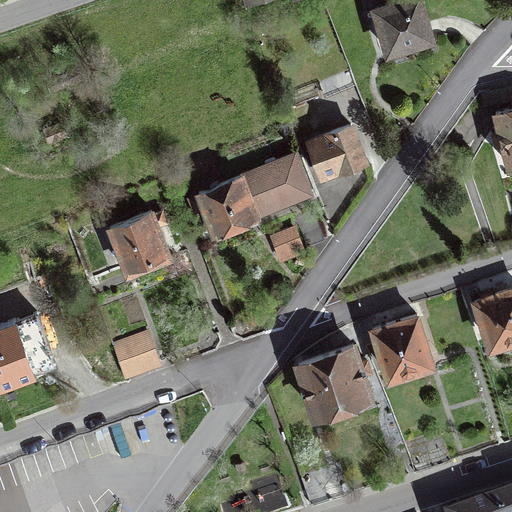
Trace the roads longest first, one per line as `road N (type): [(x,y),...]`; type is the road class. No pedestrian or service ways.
road 1 (residential): [(285,333),(472,66)]
road 2 (residential): [(285,333),(0,446)]
road 3 (residential): [(285,333),(511,261)]
road 4 (residential): [(151,511),(285,333)]
road 5 (residential): [(365,511),(511,464)]
